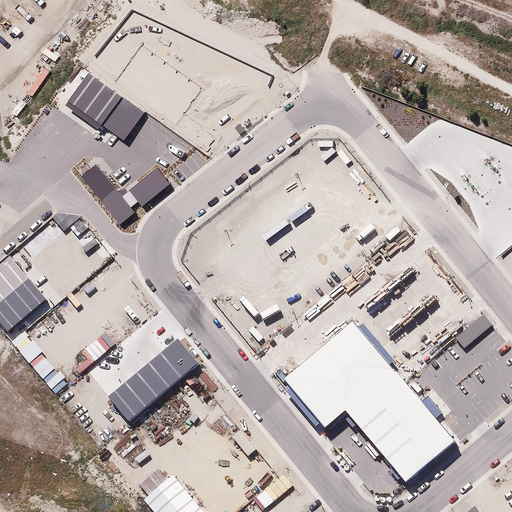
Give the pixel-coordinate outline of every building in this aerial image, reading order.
[(145,45),(115,87),(177,131),(207,89),(145,45)] [(94,74),(74,104),(128,142),(147,113),(94,74)] [(192,117),(180,134),(210,155),(222,139),(192,117)] [(100,165),(83,178),(125,224),(140,212),(135,207),(143,200),(148,206),(175,184),(162,167),(125,195),(100,165)] [(58,214),(53,217),(64,230),(80,217),(78,215),(58,214)] [(9,258),(0,265),(0,324),(9,336),(47,304),(9,258)] [(407,381),(359,323),(289,380),(333,429),(351,414),(411,485),(461,442),(407,381)] [(176,339),(110,396),(131,421),(197,363),(176,339)] [(89,372),(67,391),(74,401),(97,382),(89,372)] [(196,378),(192,382),(199,391),(204,387),(196,378)] [(241,432),(234,438),(251,457),(258,451),(241,432)] [(126,446),(118,452),(125,460),(132,454),(126,446)] [(206,511),(176,476),(171,481),(162,469),(140,485),(150,497),(147,500),(156,511),(206,511)]
